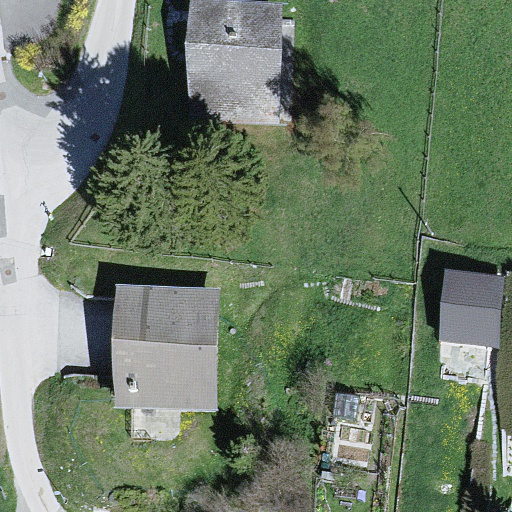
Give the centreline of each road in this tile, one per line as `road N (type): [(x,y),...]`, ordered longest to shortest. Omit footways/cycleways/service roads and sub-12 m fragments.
road 1 (residential): [(47,511),(15,424),(3,160)]
road 2 (unclassified): [(3,160),(55,148),(81,125),(99,87),(110,0)]
